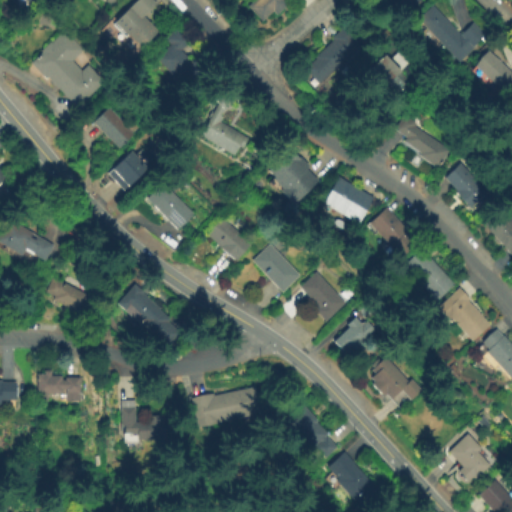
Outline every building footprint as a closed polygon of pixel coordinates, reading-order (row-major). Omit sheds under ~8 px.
[(140,51),(113,24),(136,0),(152,0),(156,4),(143,18),(158,33),(140,51)] [(261,22),(247,7),(254,0),(287,0),(284,3),(287,6),(276,17),(271,13),(261,22)] [(422,0),(425,5),(403,17),(393,0),(422,0)] [(484,35),(457,62),(439,44),(434,50),(419,35),(425,29),(416,21),(430,7),(458,34),(470,21),(484,35)] [(182,88),(154,60),(168,46),(161,39),(175,25),(191,41),(180,52),(199,71),(182,88)] [(319,84),(304,70),(332,41),(329,38),(342,26),(359,43),(319,84)] [(77,107),(47,78),(44,81),(28,64),(61,31),(80,49),(69,60),(80,71),(86,64),(103,81),(77,107)] [(419,73),(393,96),(369,69),(384,55),(388,60),(398,51),(419,73)] [(511,102),(510,105),(469,72),(485,52),(510,72),(511,69),(511,102)] [(116,150),(90,123),(107,108),(132,134),(116,150)] [(238,160),(195,136),(210,108),(223,116),(219,124),(249,140),(238,160)] [(435,171),(416,159),(419,154),(401,144),(405,138),(390,129),(401,112),(417,122),(414,128),(449,149),(435,171)] [(120,189),(103,171),(126,148),(143,166),(120,189)] [(294,209),(278,193),(281,191),(271,182),(274,179),(266,170),(288,148),(309,168),(305,172),(318,184),(294,209)] [(472,212),(442,178),(460,162),(490,196),(472,212)] [(358,226),(321,205),(337,177),(374,198),(358,226)] [(177,232),(143,198),(159,182),(193,215),(177,232)] [(400,257),(368,225),(384,208),(417,240),(400,257)] [(511,259),(483,227),(502,210),(511,221),(511,259)] [(43,262),(23,250),(19,256),(0,245),(0,229),(7,217),(53,245),(43,262)] [(235,264),(205,236),(220,219),(250,247),(235,264)] [(280,294),(250,263),(267,246),(298,277),(280,294)] [(434,304),(400,269),(418,251),(453,285),(434,304)] [(323,324),(312,314),(317,309),(297,289),(314,273),(344,304),(323,324)] [(82,317),(51,302),(53,298),(43,293),(51,278),(60,283),(64,275),(83,285),(79,293),(91,298),(82,317)] [(166,349),(115,304),(131,286),(182,331),(166,349)] [(354,293),(347,299),(342,293),(348,287),(354,293)] [(471,342),(449,319),(447,321),(436,309),(457,289),(468,301),(466,303),(488,326),(471,342)] [(354,354),(347,347),(342,353),(333,345),(348,330),(344,327),(353,317),(373,336),(354,354)] [(511,379),(510,381),(485,354),(488,352),(481,344),(494,332),(501,339),(503,336),(511,345),(511,379)] [(400,412),(384,396),(381,398),(370,387),(373,384),(369,380),(373,376),(370,372),(383,359),(406,383),(412,378),(423,390),(400,412)] [(34,403),(35,376),(42,376),(42,371),(50,371),(50,376),(60,376),(60,382),(64,382),(64,377),(80,377),(80,403),(64,403),(64,391),(59,391),(59,396),(46,396),(46,403),(34,403)] [(0,384),(14,384),(14,400),(0,400),(0,384)] [(197,427),(189,397),(210,392),(211,397),(255,386),(262,412),(197,427)] [(165,436),(136,437),(136,433),(128,433),(128,438),(120,438),(119,401),(134,400),(134,422),(146,422),(146,415),(165,414),(165,436)] [(333,448),(322,457),(313,448),(312,449),(282,417),(299,401),(316,420),(314,422),(326,435),(323,437),(333,448)] [(491,425),(486,430),(477,422),(482,415),(491,425)] [(466,484),(455,472),(460,467),(446,452),(466,433),(481,448),(476,453),(491,468),(476,482),(473,478),(466,484)] [(358,508),(333,481),(336,478),(325,467),(342,452),(377,490),(358,508)] [(511,511),(490,511),(475,495),(494,477),(511,496),(511,511)]
